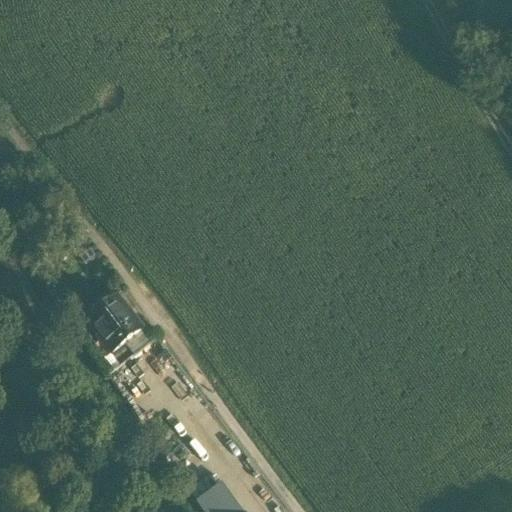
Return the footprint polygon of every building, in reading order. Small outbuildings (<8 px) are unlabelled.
[(95,259),(86,247),(75,255),(84,267),(95,259)] [(110,354),(111,355),(124,345),(140,333),(142,331),(117,299),(86,322),(98,338),(97,338),(110,354)] [(124,345),(133,357),(148,344),(140,333),(124,345)] [(105,358),(115,370),(133,357),(124,345),(111,355),(110,354),(105,358)] [(200,511),(239,511),(221,486),(195,504),(200,511)]
